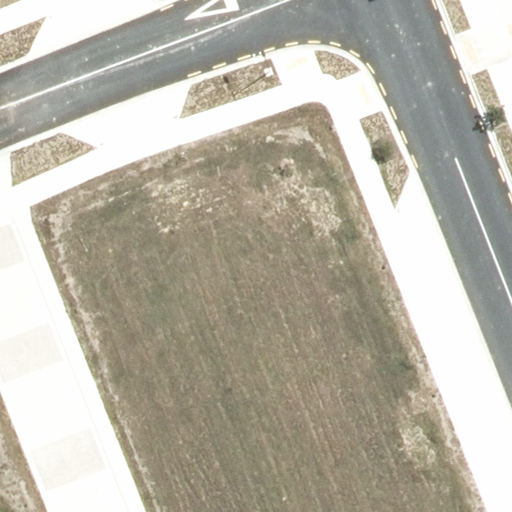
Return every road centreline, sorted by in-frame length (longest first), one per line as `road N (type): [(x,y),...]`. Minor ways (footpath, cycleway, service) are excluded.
road 1 (residential): [(511,305),(391,0)]
road 2 (residential): [(287,0),(0,108)]
road 3 (residential): [(94,511),(0,272)]
